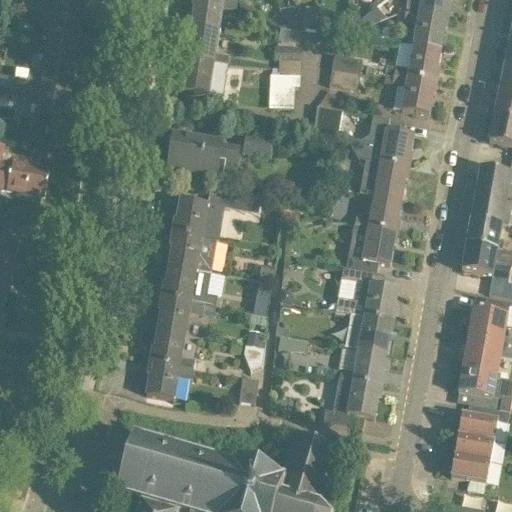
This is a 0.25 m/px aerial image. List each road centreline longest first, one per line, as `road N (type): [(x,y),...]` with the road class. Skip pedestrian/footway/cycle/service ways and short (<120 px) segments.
road 1 (residential): [(34,510),(135,0)]
road 2 (residential): [(398,511),(484,0)]
